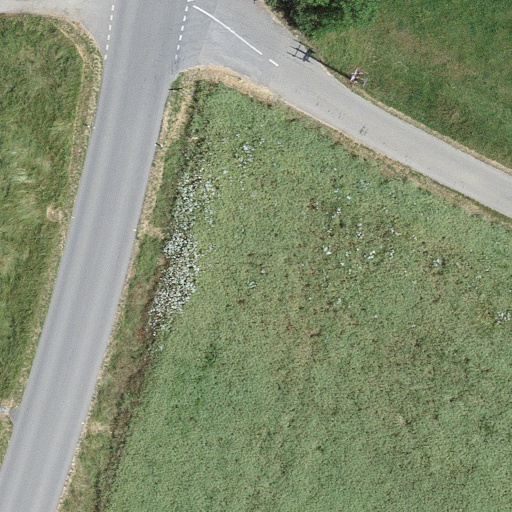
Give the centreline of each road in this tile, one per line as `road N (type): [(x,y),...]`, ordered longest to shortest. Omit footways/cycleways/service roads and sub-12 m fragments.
road 1 (tertiary): [(164,0),(143,147),(27,511)]
road 2 (track): [(202,0),(317,77),(511,177)]
